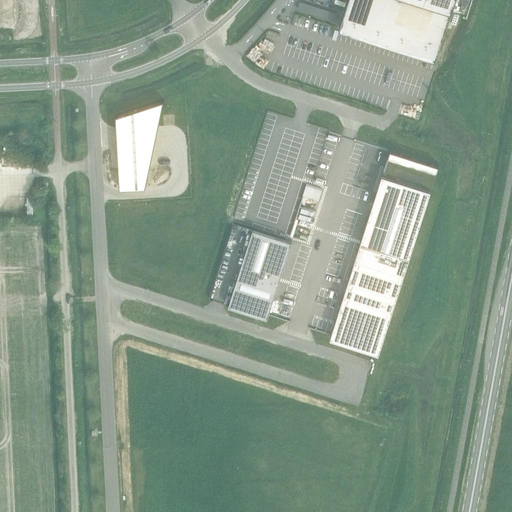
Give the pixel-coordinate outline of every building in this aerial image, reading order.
[(346,0),(339,24),(435,57),(453,0),(346,0)] [(30,56),(28,49),(22,51),(20,45),(10,48),(13,61),(30,56)] [(163,98),(115,114),(119,186),(145,184),(163,98)] [(389,150),(329,337),(378,353),(439,163),(390,148),(389,150)] [(291,240),(253,227),(228,304),(267,316),(291,240)]
